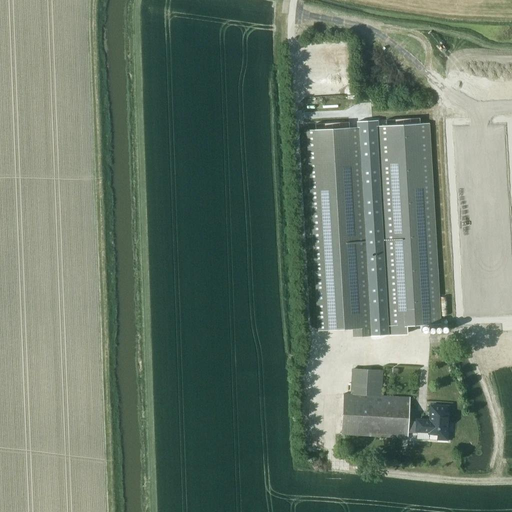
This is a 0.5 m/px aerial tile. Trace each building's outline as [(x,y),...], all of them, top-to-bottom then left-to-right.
[(386,120),(387,126),(379,127),(378,127),(390,335),(406,334),(405,325),(440,324),(429,124),(420,124),(420,118),(386,120)] [(511,159),(510,119),(449,122),(462,323),(505,320),(505,328),(511,327),(511,159)] [(378,127),(379,127),(378,121),(357,122),(357,128),(358,128),(370,336),(390,335),(378,127)] [(354,328),(354,337),(370,336),(358,128),(357,128),(349,128),(349,122),(315,124),(316,130),(307,131),(319,330),(354,328)] [(342,435),(399,438),(399,436),(408,437),(408,433),(417,433),(417,439),(429,440),(429,434),(438,434),(437,440),(448,441),(449,432),(447,432),(448,407),(431,406),(430,421),(417,420),(417,422),(409,421),(410,397),(381,396),(383,374),(352,372),(351,394),(344,394),(342,435)]
